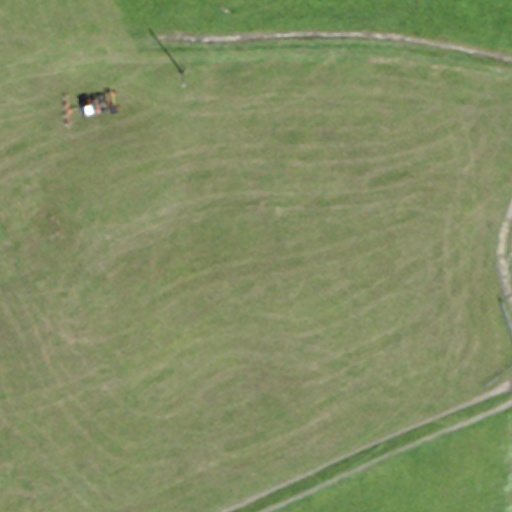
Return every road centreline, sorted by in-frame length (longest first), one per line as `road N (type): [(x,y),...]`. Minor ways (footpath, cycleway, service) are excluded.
road 1 (track): [(162,49),(363,40),(511,63)]
road 2 (track): [(255,511),(511,398)]
